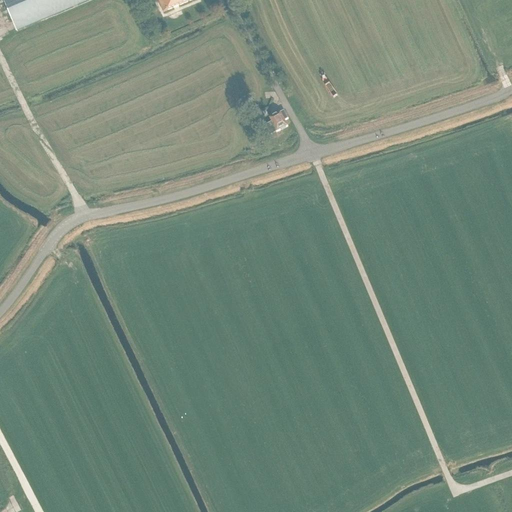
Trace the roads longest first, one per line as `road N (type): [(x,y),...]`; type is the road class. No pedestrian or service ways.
road 1 (unclassified): [(0,312),(50,242),(84,216),(175,197),(511,90)]
road 2 (track): [(0,56),(84,216)]
